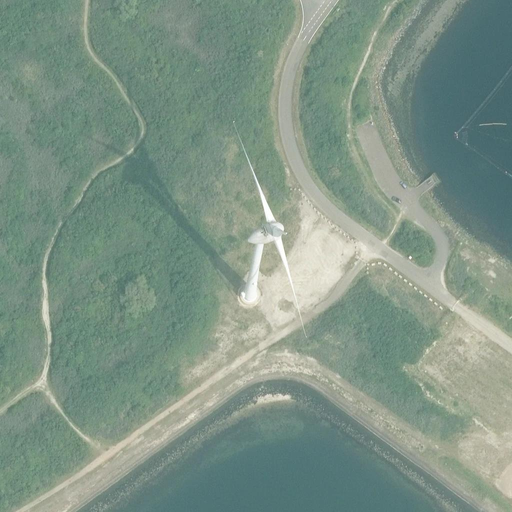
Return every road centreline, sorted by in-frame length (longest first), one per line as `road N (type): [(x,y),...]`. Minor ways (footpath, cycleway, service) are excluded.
road 1 (unclassified): [(20,511),(329,300),(372,245)]
road 2 (unclassified): [(372,245),(309,187),(286,141),(285,74),(327,1)]
road 3 (unclassified): [(511,349),(372,245)]
